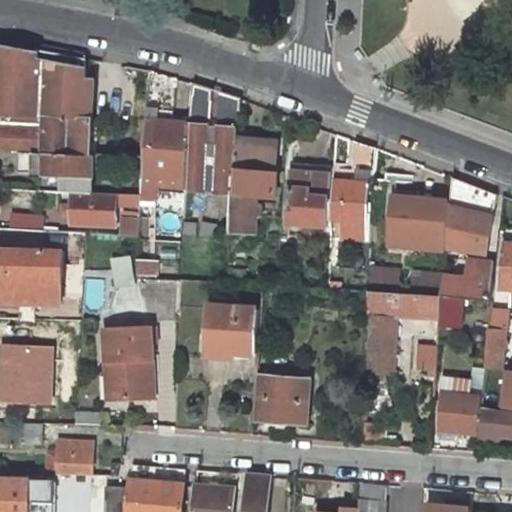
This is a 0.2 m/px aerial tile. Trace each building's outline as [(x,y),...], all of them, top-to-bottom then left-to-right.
[(87,61),(65,56),(33,50),(33,54),(0,47),(0,111),(3,112),(46,115),(93,118),(94,118),(97,80),(86,80),(87,61)] [(218,125),(216,162),(208,162),(210,126),(205,126),(205,120),(212,120),(212,90),(193,84),(190,126),(185,192),(235,195),(239,141),(242,98),(219,92),(218,125)] [(2,125),(45,128),(46,115),(3,112),(2,125)] [(1,147),(68,149),(68,152),(20,150),(19,170),(37,171),(37,187),(74,189),(90,190),(93,118),(46,115),(45,128),(2,125),(1,147)] [(137,121),(136,129),(148,129),(148,122),(137,121)] [(146,158),(144,189),(185,192),(190,126),(148,122),(148,129),(147,139),(146,158)] [(147,139),(99,136),(97,154),(146,158),(147,139)] [(235,195),(233,231),(258,233),(261,197),(277,198),(279,175),(275,174),(277,144),(239,141),(235,195)] [(359,142),(357,182),(335,180),(332,225),(370,228),(377,148),(359,142)] [(336,169),(293,165),(290,224),(331,228),(332,225),(335,180),(336,169)] [(448,250),(491,257),(497,195),(454,178),(452,205),(448,250)] [(71,222),(115,225),(117,203),(117,192),(90,190),(74,189),(73,201),(63,200),(63,212),(72,212),(71,222)] [(117,192),(117,203),(143,205),(143,193),(117,192)] [(452,205),(397,200),(392,249),(447,255),(448,250),(452,205)] [(11,224),(44,226),(45,215),(38,214),(38,212),(12,210),(11,224)] [(142,211),(126,210),(126,216),(123,216),(122,230),(141,230),(142,211)] [(206,224),(197,223),(197,232),(205,233),(206,224)] [(511,242),(507,242),(502,291),(511,291),(511,242)] [(0,301),(60,303),(63,250),(0,247),(0,301)] [(251,284),(254,260),(231,258),(229,283),(251,284)] [(454,296),(495,299),(498,261),(469,258),(467,279),(445,277),(444,288),(455,288),(454,296)] [(98,279),(99,261),(85,260),(84,279),(98,279)] [(402,289),(402,267),(373,267),(372,289),(402,289)] [(455,288),(444,288),(443,295),(445,296),(454,296),(455,288)] [(374,293),(373,313),(395,315),(443,320),(445,296),(443,295),(394,292),(394,294),(374,293)] [(264,311),(214,305),(210,359),(259,363),(261,343),(264,311)] [(395,315),(373,313),(371,330),(383,331),(381,351),(392,352),(395,315)] [(160,398),(153,327),(104,331),(107,364),(115,363),(119,401),(160,398)] [(505,370),(509,329),(492,328),(488,368),(502,369),(505,370)] [(389,384),(392,352),(381,351),(383,331),(371,330),(366,382),(389,384)] [(266,373),(262,418),(275,420),(275,427),(289,427),(290,421),(306,423),(311,377),(291,375),(294,346),(261,343),(259,363),(258,372),(266,373)] [(420,370),(441,370),(442,343),(420,343),(420,370)] [(107,364),(111,402),(119,401),(115,363),(107,364)] [(486,381),(500,383),(502,369),(488,368),(486,381)] [(439,429),(478,434),(482,409),(483,399),(443,395),(439,429)] [(500,437),(511,437),(511,412),(482,409),(478,434),(477,440),(499,442),(500,437)] [(27,442),(45,443),(45,421),(27,421),(27,442)] [(49,471),(95,474),(96,441),(61,439),(60,461),(52,461),(50,463),(49,471)] [(184,511),(187,484),(159,481),(160,465),(138,464),(134,511),(184,511)] [(115,477),(124,477),(125,466),(116,465),(115,477)] [(268,511),(272,475),(245,473),(241,511),(268,511)] [(0,498),(31,500),(31,492),(39,492),(40,480),(0,477),(0,498)] [(389,511),(392,485),(363,482),(361,506),(360,511),(389,511)] [(194,511),(235,511),(238,487),(197,484),(194,511)] [(0,498),(0,511),(30,511),(31,500),(0,498)] [(117,499),(115,511),(131,511),(132,500),(123,500),(117,499)]
